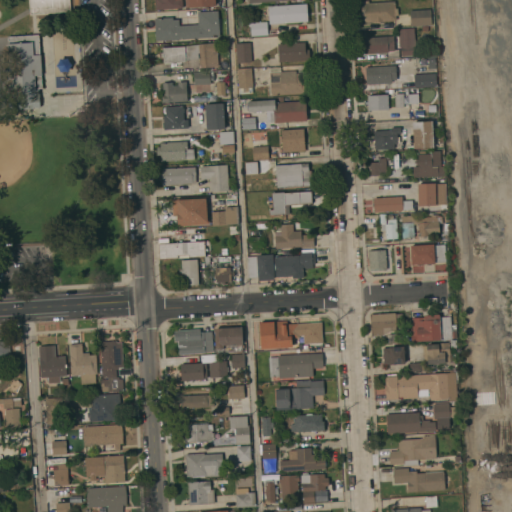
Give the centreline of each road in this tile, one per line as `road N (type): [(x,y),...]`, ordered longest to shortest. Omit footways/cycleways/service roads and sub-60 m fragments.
road 1 (residential): [(158,511),(125,0)]
road 2 (residential): [(362,511),(330,0)]
road 3 (residential): [(144,305),(443,290)]
road 4 (tertiary): [(0,309),(144,305)]
